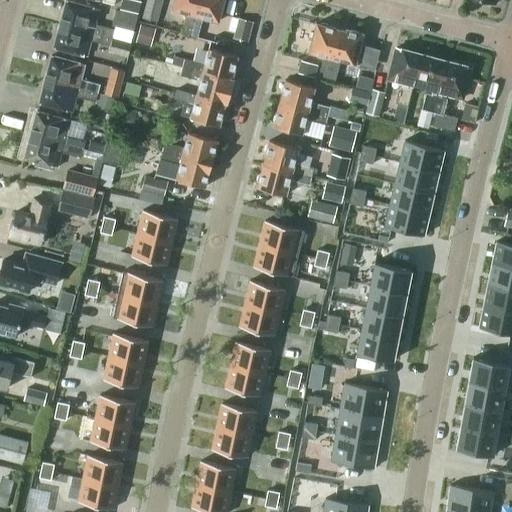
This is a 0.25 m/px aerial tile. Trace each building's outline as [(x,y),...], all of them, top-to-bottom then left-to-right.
[(141,2),(132,0),(122,0),(120,10),(138,14),(141,2)] [(163,0),(147,0),(143,18),(158,21),(163,0)] [(190,36),(199,0),(174,0),(172,10),(187,14),(182,34),(190,36)] [(199,0),(190,36),(199,38),(204,19),(219,23),(224,0),(199,0)] [(61,25),(113,39),(115,31),(96,26),(100,11),(67,2),(61,25)] [(114,39),(131,43),(138,16),(117,10),(113,26),(117,27),(114,39)] [(228,32),(235,34),(238,19),(232,18),(228,32)] [(253,22),(238,18),(238,19),(235,34),(234,38),(249,41),(253,22)] [(327,79),(340,28),(317,22),(309,53),(324,57),(319,77),(327,79)] [(111,47),(113,39),(61,25),(54,49),(88,58),(92,42),(111,47)] [(137,42),(151,46),(156,29),(141,25),(137,42)] [(340,28),(327,79),(336,81),(341,62),(355,66),(364,35),(340,28)] [(128,57),(131,43),(114,39),(110,52),(128,57)] [(414,87),(422,56),(397,49),(388,80),(408,86),(407,90),(401,88),(397,104),(408,108),(414,87)] [(183,68),(233,82),(240,58),(209,50),(205,65),(185,60),(183,68)] [(433,113),(447,62),(422,56),(414,87),(433,92),(432,96),(427,95),(423,111),(433,113)] [(172,65),(182,68),(184,60),(174,57),(172,65)] [(46,82),(98,95),(100,87),(81,82),(85,66),(52,58),(46,82)] [(317,65),(302,62),(299,74),(314,77),(317,65)] [(447,62),(433,113),(437,114),(434,127),(453,132),(457,120),(444,116),(448,101),(442,99),(443,95),(463,101),(471,69),(447,62)] [(112,67),(104,95),(115,98),(118,98),(126,71),(112,67)] [(377,71),(359,67),(354,87),(372,91),(377,71)] [(227,105),(233,82),(183,68),(180,77),(200,82),(196,96),(227,105)] [(277,104),(328,117),(330,109),(311,103),(315,89),(284,80),(277,104)] [(95,104),(98,95),(46,82),(39,105),(72,114),(76,99),(95,104)] [(143,86),(128,83),(126,93),(140,96),(143,86)] [(370,93),(353,89),(350,101),(367,105),(370,93)] [(386,93),(373,90),(367,113),(380,116),(386,93)] [(227,105),(196,96),(177,91),(174,99),(194,105),(190,119),(221,127),(227,105)] [(104,95),(101,94),(97,107),(112,111),(115,98),(104,95)] [(326,126),(328,117),(277,104),(271,127),(302,135),(306,120),(326,126)] [(137,113),(117,108),(113,125),(133,130),(137,113)] [(432,114),(421,111),(418,126),(429,128),(432,114)] [(31,137),(83,151),(85,143),(66,138),(70,122),(37,113),(31,137)] [(353,123),(351,129),(359,132),(361,125),(353,123)] [(357,132),(334,126),(329,147),(352,153),(357,132)] [(162,152),(162,153),(211,165),(217,143),(187,135),(183,149),(164,144),(162,152)] [(80,160),(83,151),(31,137),(24,160),(58,169),(62,155),(80,160)] [(102,162),(118,166),(124,144),(108,139),(106,145),(104,154),(102,162)] [(406,140),(400,163),(439,172),(444,150),(406,140)] [(104,154),(106,145),(91,141),(88,150),(104,154)] [(261,164),(312,178),(314,169),(295,164),(298,150),(267,141),(261,164)] [(375,157),(377,149),(363,146),(362,153),(375,157)] [(162,153),(156,175),(205,188),(211,165),(162,153)] [(362,153),(360,161),(373,164),(375,157),(362,153)] [(327,176),(346,180),(351,159),(332,155),(327,176)] [(400,163),(395,184),(434,193),(439,172),(400,163)] [(309,187),(312,178),(261,164),(255,187),(286,196),(290,181),(309,187)] [(360,166),(358,174),(366,176),(367,168),(360,166)] [(98,177),(68,169),(63,188),(93,196),(98,177)] [(142,190),(164,196),(168,181),(146,175),(142,190)] [(327,183),(323,199),(342,204),(346,187),(327,183)] [(395,184),(390,205),(429,214),(434,193),(395,184)] [(353,188),(351,196),(365,199),(367,191),(353,188)] [(95,199),(63,191),(58,211),(90,219),(95,199)] [(351,196),(350,204),(363,207),(365,199),(351,196)] [(10,237),(41,246),(53,204),(36,199),(31,218),(16,214),(10,237)] [(337,207),(322,204),(318,218),(334,222),(337,207)] [(390,205),(385,226),(424,236),(429,214),(390,205)] [(142,209),(137,232),(172,240),(177,216),(142,209)] [(104,217),(102,225),(114,228),(116,220),(104,217)] [(265,221),(260,244),(294,253),(300,230),(265,221)] [(346,224),(344,240),(357,242),(356,252),(341,250),(339,264),(372,268),(377,228),(346,224)] [(102,225),(100,233),(112,235),(114,228),(102,225)] [(137,232),(132,255),(167,263),(172,240),(137,232)] [(511,244),(497,241),(493,264),(511,267),(511,244)] [(260,244),(254,267),(289,276),(294,253),(260,244)] [(318,250),(316,258),(328,261),(330,253),(318,250)] [(56,285),(62,263),(35,256),(31,269),(3,262),(0,275),(0,286),(28,294),(32,279),(56,285)] [(316,258),(314,266),(326,269),(328,261),(316,258)] [(375,262),(370,285),(407,292),(411,269),(375,262)] [(511,267),(493,264),(488,285),(511,289),(511,267)] [(123,271),(117,294),(132,298),(157,303),(162,280),(123,271)] [(336,271),(335,278),(348,281),(350,273),(336,271)] [(335,278),(333,286),(347,289),(348,281),(335,278)] [(88,279),(87,287),(98,290),(100,282),(88,279)] [(250,281),(245,304),(280,312),(282,302),(285,289),(250,281)] [(370,285),(366,308),(402,315),(407,292),(370,285)] [(511,289),(488,285),(484,306),(511,311),(511,289)] [(87,287),(85,295),(97,298),(98,290),(87,287)] [(76,295),(62,291),(57,309),(71,312),(76,295)] [(117,294),(112,317),(151,326),(157,303),(132,298),(117,294)] [(245,304),(239,327),(274,335),(280,312),(245,304)] [(8,309),(0,306),(0,333),(17,338),(21,323),(60,334),(65,312),(48,308),(46,317),(25,311),(25,309),(9,305),(8,309)] [(511,311),(484,306),(479,328),(511,334),(511,311)] [(366,308),(361,331),(398,338),(402,315),(366,308)] [(304,310),(302,317),(314,320),(315,312),(304,310)] [(328,315),(326,323),(340,325),(341,318),(328,315)] [(302,317),(300,325),(312,328),(314,320),(302,317)] [(326,323),(324,330),(338,333),(340,325),(326,323)] [(361,331),(357,354),(393,361),(398,338),(361,331)] [(114,332),(109,356),(144,364),(149,340),(114,332)] [(73,341),(72,349),(83,351),(85,343),(73,341)] [(236,342),(231,365),(266,373),(271,350),(236,342)] [(72,349),(70,357),(82,359),(83,351),(72,349)] [(109,356),(104,379),(139,387),(144,364),(109,356)] [(347,358),(345,366),(354,368),(356,359),(347,358)] [(474,358),(469,381),(505,388),(510,364),(474,358)] [(15,359),(14,365),(0,361),(0,388),(7,391),(11,374),(31,379),(35,364),(15,359)] [(312,364),(310,376),(323,378),(325,366),(312,364)] [(231,365),(225,388),(260,396),(266,373),(231,365)] [(290,370),(289,378),(300,381),(302,373),(290,370)] [(289,378),(287,386),(299,389),(300,381),(289,378)] [(469,381),(465,403),(501,410),(505,388),(469,381)] [(345,383),(340,409),(383,416),(387,391),(387,390),(345,383)] [(48,393),(27,388),(24,401),(45,406),(48,393)] [(100,394),(95,417),(130,425),(135,401),(100,394)] [(309,395),(308,404),(321,406),(323,398),(309,395)] [(58,402),(56,410),(68,413),(70,405),(58,402)] [(222,403),(217,427),(252,434),(257,411),(222,403)] [(465,403),(461,426),(497,432),(501,410),(465,403)] [(340,409),(336,435),(378,442),(383,416),(340,409)] [(56,410),(55,418),(66,420),(68,413),(56,410)] [(95,417),(91,441),(126,448),(130,425),(95,417)] [(304,422),(303,430),(317,432),(318,424),(304,422)] [(461,426),(457,449),(493,456),(497,432),(461,426)] [(217,427),(212,450),(247,457),(252,434),(217,427)] [(303,430),(302,438),(316,440),(317,432),(303,430)] [(279,431),(277,439),(289,442),(291,434),(279,431)] [(0,458),(23,464),(29,442),(0,434),(0,458)] [(336,435),(331,461),(374,469),(378,442),(336,435)] [(277,439),(276,447),(288,450),(289,442),(277,439)] [(88,454),(83,477),(118,484),(123,460),(88,454)] [(199,461),(195,484),(231,490),(234,467),(199,461)] [(43,462),(41,470),(53,472),(55,465),(43,462)] [(297,462),(296,471),(311,474),(313,465),(297,462)] [(41,470),(39,478),(51,480),(53,472),(41,470)] [(83,477),(79,501),(114,507),(118,484),(83,477)] [(288,478),(288,506),(317,506),(317,478),(288,478)] [(195,484),(192,508),(217,511),(227,511),(231,490),(195,484)] [(451,485),(447,511),(450,511),(490,511),(493,491),(485,490),(451,485)] [(268,490),(267,498),(278,500),(280,493),(268,490)] [(0,505),(6,507),(9,497),(0,494),(0,505)] [(267,498),(265,506),(277,509),(278,500),(267,498)] [(326,498),(324,511),(367,511),(368,504),(326,498)]
